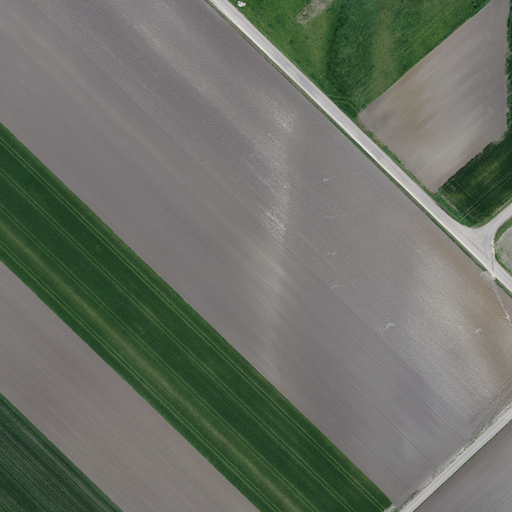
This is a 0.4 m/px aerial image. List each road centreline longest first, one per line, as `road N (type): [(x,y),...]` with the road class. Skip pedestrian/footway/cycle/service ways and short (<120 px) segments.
road 1 (unclassified): [(511,277),(221,0)]
road 2 (unclassified): [(511,405),(398,511)]
